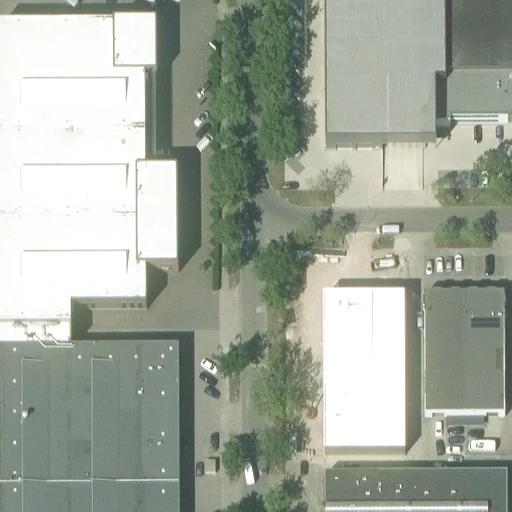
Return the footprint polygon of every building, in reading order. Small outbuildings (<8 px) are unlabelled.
[(511,0),(323,0),(325,152),(381,151),(435,151),(435,130),(435,128),(449,128),(449,124),(511,124),(511,131),(511,0)] [(112,30),(0,30),(0,351),(71,351),(71,312),(146,311),(146,275),(178,275),(177,175),(145,175),(145,81),(157,81),(156,27),(112,28),(112,30)] [(423,312),(424,419),(504,418),(503,312),(504,312),(504,302),(503,302),(503,297),(495,297),(495,296),(485,296),(485,297),(476,297),(476,296),(467,296),(467,297),(458,297),(458,296),(449,296),(449,297),(441,297),(441,296),(432,296),(431,297),(423,297),(423,303),(422,303),(422,312),(423,312)] [(324,300),(324,333),(371,333),(371,300),(324,300)] [(371,300),(371,333),(372,352),(372,372),(372,392),(404,392),(404,300),(371,300)] [(324,333),(324,352),(372,352),(371,333),(324,333)] [(0,491),(179,490),(178,350),(83,352),(0,351),(0,491)] [(324,352),(324,372),(372,372),(372,352),(324,352)] [(324,372),(324,393),(372,392),(372,372),(324,372)] [(324,393),(324,425),(403,425),(404,392),(372,392),(324,393)] [(324,425),(324,457),(404,457),(403,425),(324,425)] [(214,463),(204,463),(204,476),(214,476),(214,463)] [(324,478),(324,511),(505,511),(505,477),(324,478)] [(0,491),(0,511),(178,511),(179,490),(0,491)]
